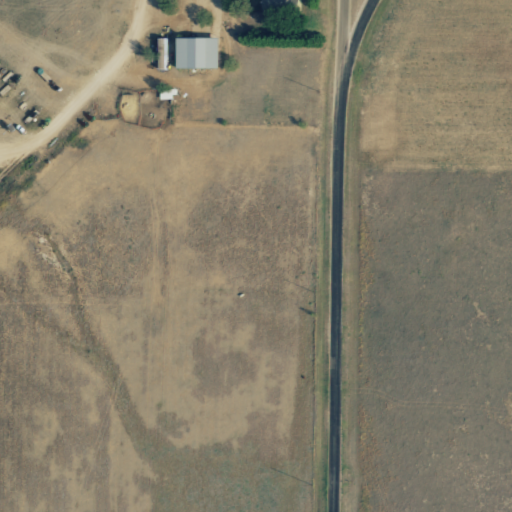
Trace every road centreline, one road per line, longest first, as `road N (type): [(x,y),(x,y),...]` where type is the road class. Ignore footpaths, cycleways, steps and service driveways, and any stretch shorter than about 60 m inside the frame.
road 1 (tertiary): [(341,108),(338,511)]
road 2 (residential): [(164,0),(0,184)]
